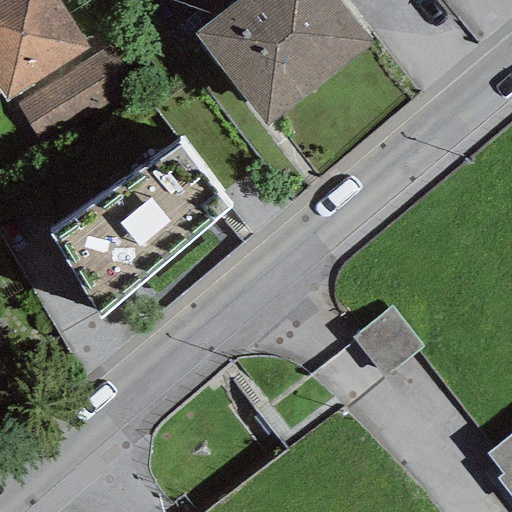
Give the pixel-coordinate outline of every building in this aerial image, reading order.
[(58,0),(0,0),(0,93),(4,100),(88,49),(58,0)] [(237,0),(192,36),(263,127),(372,42),(338,0),(237,0)] [(115,42),(17,103),(46,150),(144,90),(115,42)] [(179,144),(48,236),(99,320),(228,209),(179,144)] [(391,306),(353,338),(386,378),(424,346),(391,306)] [(511,434),(486,454),(502,475),(497,479),(511,499),(511,434)]
